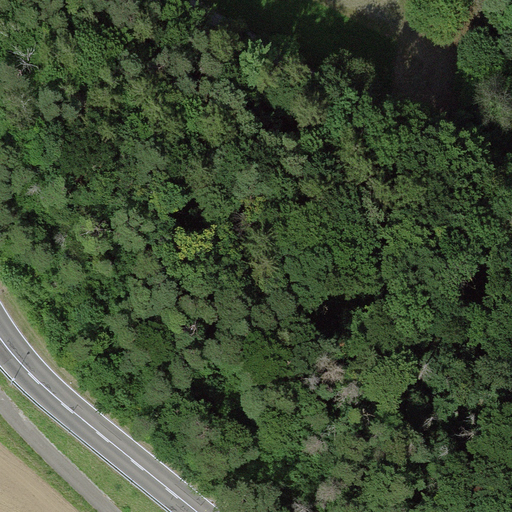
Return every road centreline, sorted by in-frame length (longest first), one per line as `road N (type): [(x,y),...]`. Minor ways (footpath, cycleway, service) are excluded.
road 1 (track): [(511,198),(192,0)]
road 2 (primary): [(0,333),(66,406),(198,511)]
road 3 (track): [(0,397),(111,511)]
